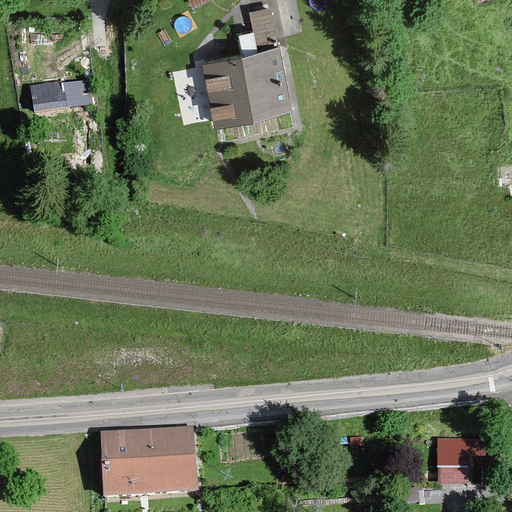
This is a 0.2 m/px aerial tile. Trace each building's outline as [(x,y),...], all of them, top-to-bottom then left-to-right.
[(253,26),(237,29),(240,42),(280,34),(273,1),(249,6),(253,26)] [(196,59),(212,118),(287,97),(270,39),(196,59)] [(91,86),(31,92),(33,116),(93,110),(91,86)] [(192,430),(93,434),(96,496),(195,491),(192,430)] [(486,439),(438,440),(438,475),(468,475),(468,458),(485,457),(486,439)]
